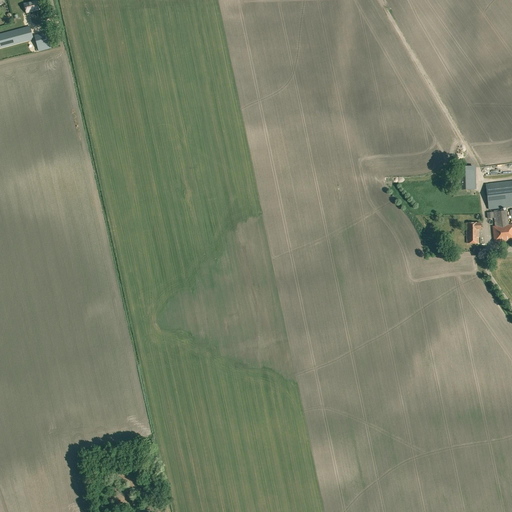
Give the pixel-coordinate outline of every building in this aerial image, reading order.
[(26,13),(39,9),(37,1),(24,4),(26,13)] [(17,29),(0,34),(0,44),(1,48),(33,39),(30,26),(17,29)] [(39,51),(51,48),(47,33),(35,36),(39,51)] [(511,180),(485,184),(488,209),(493,209),(502,208),(511,206),(511,180)] [(502,208),(493,209),(495,226),(508,225),(506,210),(502,211),(502,208)] [(478,229),(481,229),(481,223),(466,223),(467,233),(478,233),(478,229)] [(511,224),(508,225),(495,226),(493,227),(494,242),(502,241),(502,242),(508,241),(507,240),(511,239),(511,224)] [(478,243),(478,233),(467,233),(467,243),(478,243)]
